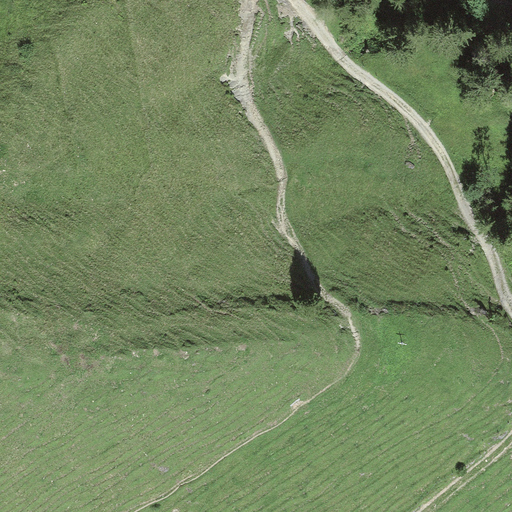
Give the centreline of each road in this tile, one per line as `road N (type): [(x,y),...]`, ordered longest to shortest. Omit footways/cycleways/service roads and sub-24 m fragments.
road 1 (track): [(511,302),(419,122),(348,65),(294,0)]
road 2 (track): [(249,0),(242,79),(279,165),(285,221),(317,284),(353,321)]
